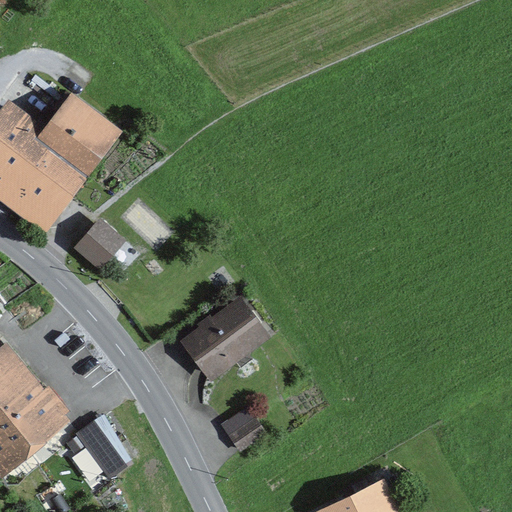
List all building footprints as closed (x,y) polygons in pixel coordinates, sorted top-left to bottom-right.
[(46,121),(39,130),(94,171),(127,127),(72,86),(46,121)] [(0,194),(49,231),(94,171),(39,130),(46,121),(11,94),(0,109),(0,194)] [(126,236),(100,214),(76,243),(102,265),(126,236)] [(213,377),(239,358),(243,364),(256,354),(251,348),(273,332),(242,291),(214,312),(212,308),(198,319),(201,322),(182,336),(213,377)] [(0,410),(38,378),(5,339),(3,341),(0,337),(0,410)] [(71,417),(67,412),(70,410),(48,381),(44,385),(38,378),(0,410),(0,474),(1,476),(71,417)] [(242,447),(269,430),(251,403),(224,420),(242,447)] [(133,461),(103,412),(75,432),(110,478),(133,461)] [(404,511),(386,475),(317,508),(319,511),(404,511)]
